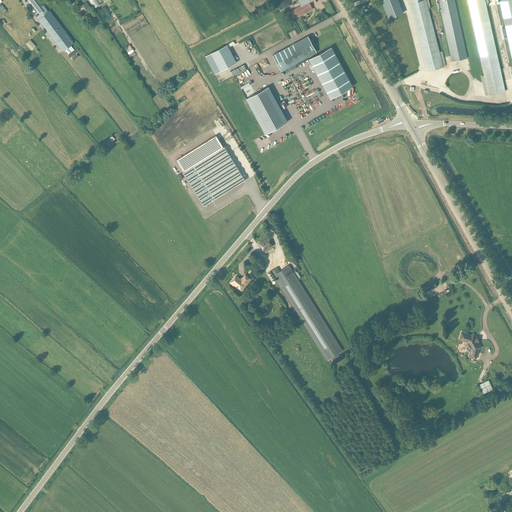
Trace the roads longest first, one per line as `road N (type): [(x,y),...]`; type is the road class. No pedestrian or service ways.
road 1 (unclassified): [(20,511),(107,395),(295,179),(351,141),(405,122)]
road 2 (tertiary): [(511,316),(410,130)]
road 3 (tertiary): [(405,122),(337,0)]
